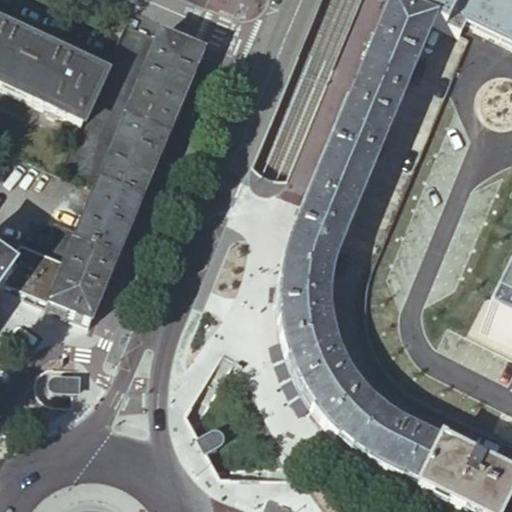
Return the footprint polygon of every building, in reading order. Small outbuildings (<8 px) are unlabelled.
[(463,0),(386,0),(384,6),(389,8),(431,26),(447,33),(463,0)] [(511,0),(463,0),(447,33),(456,38),(463,23),(470,10),(511,31),(511,44),(511,46),(511,260),(478,330),(511,347),(511,0)] [(404,89),(431,26),(389,8),(362,72),(404,89)] [(463,23),(511,46),(511,44),(511,31),(470,10),(463,23)] [(199,60),(123,28),(114,46),(99,81),(101,82),(78,131),(58,172),(94,187),(138,206),(177,112),(199,60)] [(0,95),(78,131),(101,82),(99,81),(0,35),(0,95)] [(342,108),(304,199),(349,218),(383,139),(404,89),(362,72),(346,110),(342,108)] [(138,206),(94,187),(74,236),(52,227),(46,240),(113,268),(138,206)] [(278,270),(278,271),(326,282),(328,274),(329,268),(331,262),(334,255),(338,245),(349,218),(304,199),(294,225),(285,246),(283,250),(282,254),(281,259),(280,263),(279,267),(278,270)] [(113,268),(46,240),(38,259),(17,251),(6,267),(13,272),(6,282),(0,290),(0,291),(44,309),(42,313),(86,331),(107,280),(113,268)] [(278,347),(279,352),(327,341),(326,335),(325,329),(324,324),(324,319),(323,314),(323,309),(323,304),(324,297),(324,292),(325,287),(326,282),(278,271),(278,273),(277,276),(276,280),(276,284),(275,291),(275,296),(274,303),(274,309),(274,315),(274,320),(275,326),(275,329),(276,335),(276,339),(277,344),(278,347)] [(344,456),(347,458),(377,420),(372,416),(367,411),(362,407),(357,401),(352,394),(347,387),(342,380),(338,373),(334,365),(331,357),(329,349),(327,341),(279,352),(280,357),(282,365),(285,372),(287,378),(289,384),(293,391),(295,396),(298,401),(301,406),(304,412),(307,417),(310,421),(314,426),(319,431),(325,439),(330,443),(335,448),(340,453),(344,456)] [(377,478),(413,497),(436,452),(401,436),(396,433),(392,431),(387,427),(382,424),(377,420),(347,458),(352,463),(357,466),(361,468),(365,471),(370,474),(373,476),(377,478)] [(441,511),(502,511),(511,492),(511,488),(436,451),(436,452),(413,497),(413,498),(417,500),(441,511)]
